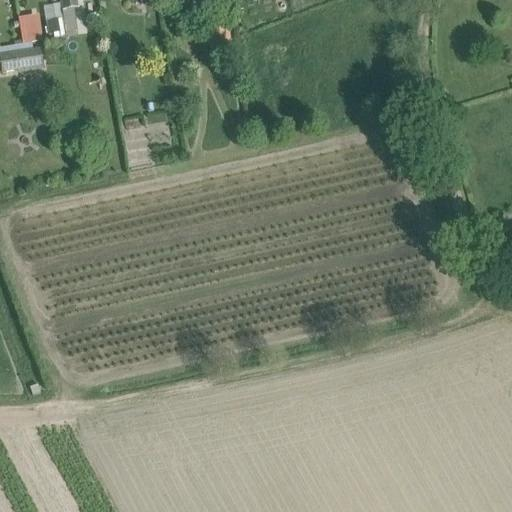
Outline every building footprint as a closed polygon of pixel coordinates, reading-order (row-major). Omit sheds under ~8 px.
[(76,0),(59,0),(61,11),(64,27),(75,25),(73,10),(77,9),(76,0)] [(0,16),(0,48),(20,45),(16,19),(16,14),(0,16)] [(36,16),(16,19),(20,45),(40,42),(36,16)] [(57,19),(45,22),(48,34),(53,33),(59,32),(57,19)] [(205,31),(209,56),(231,53),(228,28),(205,31)] [(0,74),(0,75),(17,72),(18,75),(42,71),(38,50),(0,56),(0,74)]
